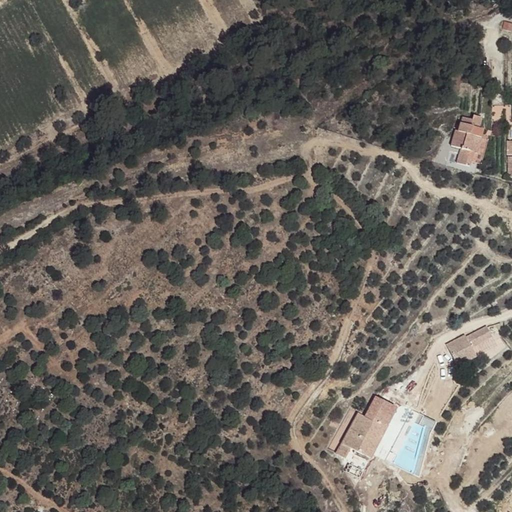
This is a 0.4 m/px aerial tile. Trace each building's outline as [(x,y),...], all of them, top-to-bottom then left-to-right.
[(511,22),(503,21),(501,30),(510,30),(511,22)] [(482,118),(473,116),(472,119),(463,117),(460,130),(456,130),(452,144),(468,148),(472,127),(480,128),(482,118)] [(480,128),(472,127),(468,148),(463,165),(471,167),(477,137),(482,138),(484,129),(480,128)] [(511,158),(499,158),(498,177),(511,177),(511,158)] [(490,326),(469,336),(474,346),(494,337),(490,326)] [(468,334),(449,343),(459,365),(479,356),(474,346),(469,336),(468,334)] [(386,400),(375,395),(370,402),(382,409),(386,400)] [(420,411),(433,414),(436,398),(423,396),(420,411)] [(368,417),(356,410),(340,440),(346,445),(367,456),(385,423),(371,415),(368,417)] [(346,445),(340,440),(333,453),(341,458),(346,445)] [(357,483),(354,478),(344,483),(348,490),(357,483)]
